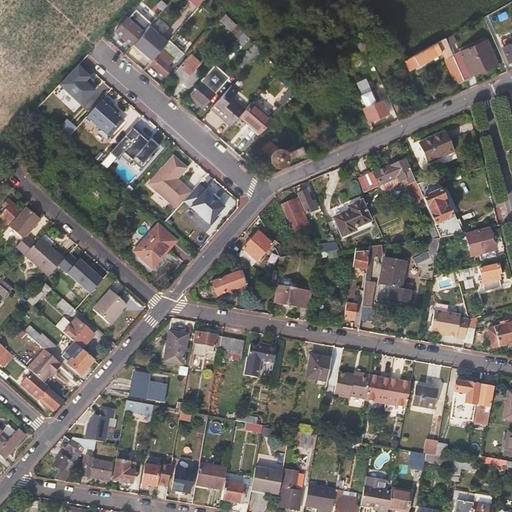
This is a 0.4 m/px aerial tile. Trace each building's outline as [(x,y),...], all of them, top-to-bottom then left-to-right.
[(131,45),(150,24),(136,12),(129,19),(128,18),(116,31),(121,36),(118,39),(122,43),(126,40),(131,45)] [(244,32),(226,14),(220,20),(231,31),(227,35),(235,42),(244,32)] [(131,45),(129,48),(143,60),(161,40),(155,35),(159,31),(150,24),(131,45)] [(262,50),(244,32),(235,42),(232,45),(239,51),(245,44),(250,48),(238,62),(245,69),(262,50)] [(457,43),(452,34),(446,38),(450,47),(457,43)] [(445,59),(453,55),(450,47),(446,38),(405,60),(410,71),(442,53),(445,59)] [(365,45),(362,39),(357,43),(359,48),(365,45)] [(170,40),(150,63),(164,76),(171,67),(168,64),(173,59),(176,61),(185,53),(170,40)] [(453,55),(464,79),(474,75),(473,72),(496,62),(487,40),(453,55)] [(511,43),(502,47),(509,63),(511,61),(511,43)] [(318,65),(322,70),(339,57),(335,52),(318,65)] [(179,66),(174,73),(184,82),(183,83),(188,88),(201,74),(196,69),(201,63),(191,53),(179,66)] [(77,65),(53,92),(59,97),(63,92),(82,108),(95,92),(85,84),(91,77),(77,65)] [(206,75),(188,95),(202,108),(217,91),(211,86),(214,82),(206,75)] [(414,80),(422,99),(429,96),(421,77),(414,80)] [(211,108),(230,125),(239,116),(251,101),(232,85),(211,108)] [(366,107),(364,109),(369,121),(389,112),(383,100),(378,102),(373,90),(361,95),(366,107)] [(404,103),(399,90),(392,92),(398,105),(404,103)] [(124,120),(102,101),(88,118),(99,128),(97,130),(108,139),(124,120)] [(239,116),(258,133),(271,118),(252,101),(251,101),(239,116)] [(312,131),(317,144),(332,139),(328,127),(320,130),(319,128),(312,131)] [(119,161),(124,155),(140,169),(159,148),(149,140),(147,143),(131,129),(110,153),(119,161)] [(453,152),(445,132),(419,144),(427,163),(453,152)] [(17,156),(22,151),(9,139),(0,148),(0,161),(6,168),(13,161),(17,156)] [(292,159),(304,153),(301,146),(295,149),(294,146),(288,149),(292,159)] [(275,151),(274,153),(273,154),(272,157),(272,159),(273,161),(275,163),(277,164),(279,165),(282,164),(284,163),(286,161),(287,159),(287,157),(287,155),(286,153),(284,151),(282,150),(280,150),(277,150),(275,151)] [(188,167),(174,155),(148,184),(176,209),(192,191),(178,179),(188,167)] [(408,184),(415,181),(405,159),(382,169),(388,182),(397,178),(399,183),(406,180),(408,184)] [(357,179),(363,193),(388,182),(382,169),(373,174),(372,172),(357,179)] [(422,198),(442,190),(437,180),(416,185),(422,198)] [(198,185),(183,206),(211,226),(226,205),(198,185)] [(442,190),(422,198),(434,224),(453,216),(442,190)] [(298,194),(306,214),(317,209),(314,202),(311,203),(306,191),(298,194)] [(139,201),(130,193),(126,197),(135,205),(139,201)] [(298,199),(283,205),(294,232),(309,225),(298,199)] [(9,224),(21,211),(9,200),(6,203),(10,206),(1,216),(9,224)] [(370,221),(361,201),(348,207),(349,211),(334,218),(342,237),(355,231),(354,228),(370,221)] [(26,209),(10,227),(23,238),(15,247),(24,255),(34,243),(26,236),(39,221),(26,209)] [(460,234),(453,216),(434,224),(439,238),(460,234)] [(176,241),(157,225),(133,252),(151,268),(176,241)] [(489,229),(466,235),(468,246),(471,245),(473,255),(480,254),(481,260),(496,256),(489,229)] [(238,255),(253,267),(272,244),(258,232),(238,255)] [(63,259),(39,238),(34,243),(24,255),(48,276),(63,259)] [(318,246),(319,252),(326,251),(328,260),(339,258),(336,242),(318,246)] [(382,256),(381,245),(373,246),(371,257),(382,256)] [(369,271),(371,257),(373,246),(355,248),(351,268),(369,271)] [(498,265),(479,269),(484,291),(501,287),(498,275),(500,274),(498,265)] [(456,272),(458,282),(466,280),(465,277),(475,275),(474,268),(456,272)] [(239,272),(213,282),(218,296),(244,286),(239,272)] [(403,278),(381,274),(376,300),(382,301),(382,298),(409,302),(411,291),(402,289),(403,278)] [(350,275),(342,319),(353,321),(356,305),(352,304),(356,276),(350,275)] [(367,281),(360,322),(368,324),(376,283),(367,281)] [(43,282),(26,301),(33,307),(50,288),(43,282)] [(307,309),(310,293),(278,287),(275,303),(307,309)] [(126,305),(110,291),(93,309),(110,324),(126,305)] [(68,315),(73,309),(63,299),(57,305),(68,315)] [(446,336),(465,339),(466,331),(468,320),(459,318),(460,315),(435,311),(431,331),(440,332),(447,333),(446,336)] [(26,325),(14,314),(10,319),(22,330),(26,325)] [(63,333),(81,349),(93,336),(75,320),(63,333)] [(511,325),(511,324),(488,330),(493,347),(511,342),(511,325)] [(24,332),(49,354),(56,347),(41,334),(40,335),(29,326),(24,332)] [(473,332),(466,331),(465,339),(464,343),(471,344),(473,332)] [(188,335),(168,332),(163,361),(183,365),(188,335)] [(191,354),(189,366),(200,368),(202,356),(205,357),(206,350),(213,352),(214,347),(220,348),(222,337),(195,332),(193,343),(195,344),(194,354),(191,354)] [(220,348),(219,351),(241,355),(243,341),(222,337),(220,348)] [(258,346),(250,345),(248,359),(246,359),(243,375),(257,378),(260,360),(274,363),(276,347),(268,346),(268,348),(258,346)] [(80,376),(94,361),(81,349),(67,364),(80,376)] [(327,381),(331,359),(310,355),(306,378),(327,381)] [(403,370),(382,366),(380,376),(384,376),(383,380),(393,382),(394,378),(402,379),(403,370)] [(364,398),(368,375),(339,370),(334,395),(349,398),(349,396),(364,398)] [(149,376),(134,373),(129,395),(151,399),(153,388),(147,387),(149,376)] [(465,403),(476,405),(479,386),(456,381),(454,391),(467,394),(465,403)] [(476,405),(491,408),(494,389),(479,386),(476,405)] [(437,391),(415,387),(412,405),(433,409),(437,391)] [(54,410),(63,401),(49,388),(41,397),(54,410)] [(153,406),(127,401),(126,407),(125,411),(151,415),(153,406)] [(120,418),(124,418),(125,411),(126,407),(105,403),(100,433),(118,436),(120,418)] [(151,415),(150,420),(157,421),(160,407),(153,406),(151,415)] [(486,411),(475,409),(473,423),(483,425),(486,411)] [(181,411),(179,420),(191,422),(191,420),(200,421),(198,433),(205,435),(208,415),(181,411)] [(254,417),(237,414),(236,420),(241,421),(253,423),(254,417)] [(253,423),(241,421),(240,428),(251,430),(251,432),(261,433),(262,425),(253,423)] [(0,456),(3,459),(25,435),(18,429),(15,432),(8,425),(1,432),(0,430),(0,456)] [(290,430),(288,441),(292,442),(292,439),(300,441),(299,447),(315,450),(317,435),(290,430)] [(94,450),(96,442),(65,436),(70,439),(84,449),(94,450)] [(84,449),(70,439),(66,446),(63,444),(60,448),(63,451),(60,456),(59,455),(52,465),(64,473),(59,481),(66,482),(84,449)] [(399,449),(407,450),(409,442),(400,440),(399,449)] [(426,454),(436,455),(438,443),(426,441),(424,453),(426,454)] [(436,455),(445,457),(447,445),(438,443),(436,455)] [(424,453),(419,453),(416,466),(424,467),(424,462),(426,454),(424,453)] [(424,462),(451,467),(453,458),(445,457),(436,455),(426,454),(424,462)] [(480,468),(484,468),(485,464),(490,465),(491,459),(482,457),(480,468)] [(113,462),(88,458),(85,476),(110,480),(113,462)] [(460,477),(462,460),(453,458),(451,467),(450,475),(460,477)] [(116,460),(113,480),(132,483),(134,470),(129,469),(130,462),(116,460)] [(196,485),(223,490),(225,482),(227,468),(200,463),(196,485)] [(158,468),(145,465),(142,484),(156,486),(158,468)] [(192,471),(176,468),(172,490),(188,493),(192,471)] [(251,487),(251,490),(278,495),(282,473),(255,468),(251,487)] [(297,473),(285,471),(279,506),(298,510),(302,492),(295,491),(297,473)] [(160,489),(167,490),(170,473),(163,472),(160,489)] [(335,490),(342,491),(343,482),(337,480),(335,490)] [(222,500),(248,504),(251,490),(251,487),(225,482),(223,490),(222,500)] [(309,484),(305,506),(332,511),(332,506),(335,490),(309,484)] [(336,506),(335,511),(355,511),(356,509),(353,508),(355,498),(341,495),(342,491),(335,490),(332,506),(336,506)] [(407,511),(411,493),(391,490),(388,509),(404,511),(407,511)] [(221,502),(222,492),(214,491),(213,501),(221,502)] [(473,504),(491,507),(492,500),(491,498),(475,495),(473,504)] [(29,511),(38,511),(40,502),(32,500),(29,511)] [(454,511),(471,511),(473,504),(457,501),(454,511)]
